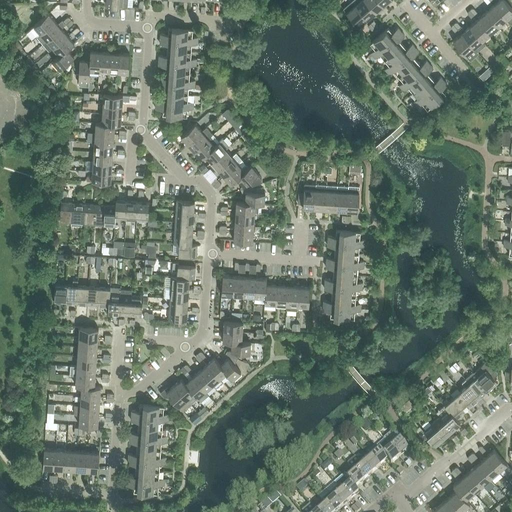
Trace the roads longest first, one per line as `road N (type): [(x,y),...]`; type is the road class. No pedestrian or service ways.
road 1 (residential): [(402,503),(511,410)]
road 2 (residential): [(210,255),(299,261),(301,222)]
